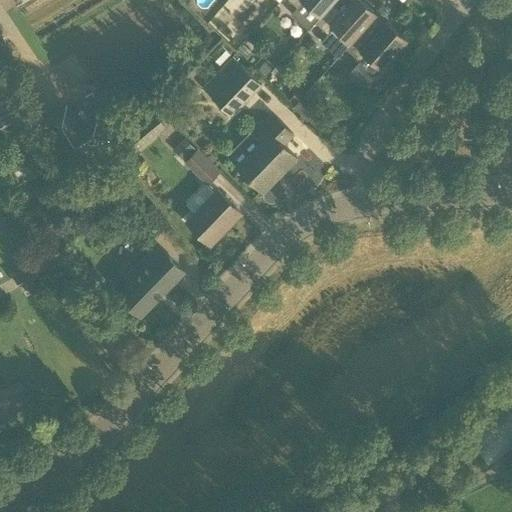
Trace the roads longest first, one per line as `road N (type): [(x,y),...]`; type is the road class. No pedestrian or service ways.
road 1 (residential): [(4,511),(106,426),(267,250),(303,222),(366,203)]
road 2 (residential): [(366,203),(364,153),(380,116),(466,8)]
road 3 (residential): [(511,194),(366,203)]
